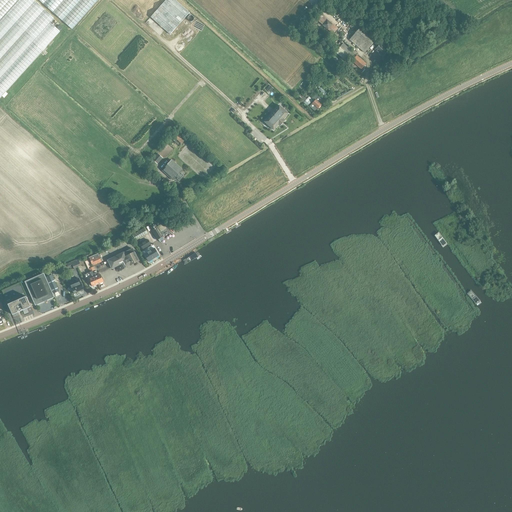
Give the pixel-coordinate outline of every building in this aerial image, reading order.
[(0,0),(0,98),(60,31),(55,27),(55,28),(50,23),(54,19),(33,0),(0,0)] [(38,0),(72,30),(98,0),(38,0)] [(170,34),(190,12),(175,0),(165,0),(150,17),(170,34)] [(333,24),(327,19),(322,14),(317,20),(322,25),(328,30),(333,35),(338,29),(333,24)] [(373,27),(377,23),(369,16),(366,20),(373,27)] [(365,53),(375,41),(360,28),(350,40),(365,53)] [(343,43),(340,47),(335,52),(347,62),(351,57),(352,58),(353,56),(355,54),(343,43)] [(374,50),(383,57),(389,50),(381,43),(374,50)] [(366,64),(357,56),(352,61),(362,69),(366,64)] [(269,83),(264,88),(269,93),(275,88),(269,83)] [(298,97),(304,103),(307,106),(313,100),(309,97),(307,99),(303,96),(300,94),(298,97)] [(319,96),(312,104),(309,106),(315,111),(317,109),(324,102),(319,96)] [(279,105),(265,122),(274,130),(279,125),(280,126),(285,121),(284,119),(288,114),(279,105)] [(180,146),(187,137),(180,131),(173,140),(180,146)] [(158,164),(163,158),(158,153),(152,159),(153,160),(149,164),(153,168),(157,163),(158,164)] [(179,182),(184,176),(180,173),(182,170),(171,160),(162,170),(173,180),(174,179),(176,181),(177,180),(179,182)] [(160,232),(167,228),(164,222),(157,227),(156,225),(151,228),(152,230),(158,240),(163,236),(160,232)] [(147,234),(144,229),(132,236),(135,241),(147,234)] [(148,240),(140,245),(143,249),(150,244),(148,240)] [(159,256),(155,249),(156,248),(154,244),(141,252),(143,256),(144,255),(149,262),(159,256)] [(134,250),(125,254),(130,265),(139,261),(134,250)] [(124,252),(107,260),(112,269),(122,264),(125,269),(130,266),(130,265),(125,254),(124,252)] [(85,256),(91,268),(93,267),(92,266),(102,262),(98,253),(89,257),(88,255),(85,256)] [(96,271),(91,273),(97,285),(103,282),(100,275),(98,275),(96,271)] [(91,273),(84,275),(90,288),(97,285),(91,273)] [(25,282),(35,305),(54,297),(44,274),(25,282)] [(54,293),(59,291),(52,274),(46,277),(54,293)] [(73,294),(83,289),(79,279),(67,284),(69,288),(71,287),(73,294)] [(3,291),(6,299),(13,315),(31,307),(21,283),(3,291)]
